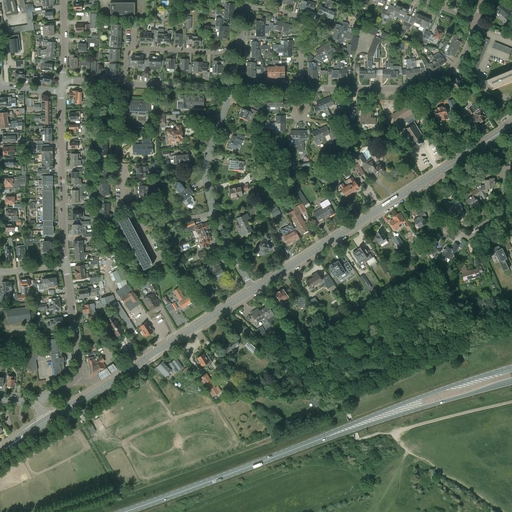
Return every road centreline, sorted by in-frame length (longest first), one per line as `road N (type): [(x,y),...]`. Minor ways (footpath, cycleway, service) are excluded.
road 1 (primary): [(124,511),(322,438)]
road 2 (primary): [(511,368),(322,438)]
road 3 (residential): [(475,21),(457,64),(431,84),(311,89)]
road 4 (primary): [(322,438),(511,382)]
road 5 (residential): [(497,134),(505,210),(471,235),(462,236),(416,186)]
road 6 (tertiary): [(253,290),(416,186)]
road 7 (residential): [(65,265),(60,92)]
road 8 (residential): [(32,403),(79,372),(65,265)]
road 9 (residential): [(124,83),(125,53),(133,47),(238,49)]
road 10 (residential): [(213,213),(206,170),(230,88)]
road 11 (tertiary): [(153,354),(47,421)]
road 12 (track): [(511,402),(391,433)]
